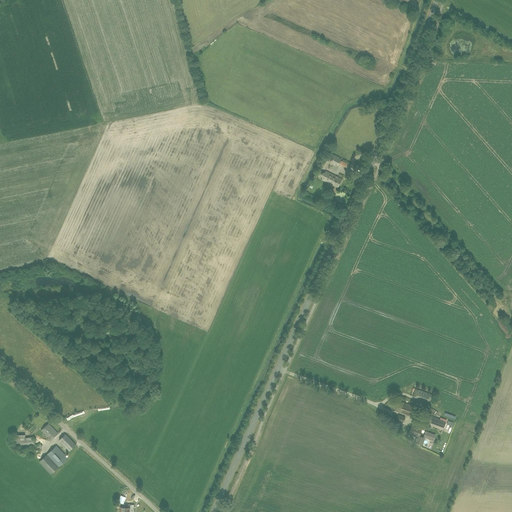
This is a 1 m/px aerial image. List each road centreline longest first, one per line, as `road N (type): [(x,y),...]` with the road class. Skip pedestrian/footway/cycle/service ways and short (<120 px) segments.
road 1 (tertiary): [(214,511),(436,0)]
road 2 (unclassified): [(157,511),(0,369)]
road 3 (track): [(511,318),(372,161)]
